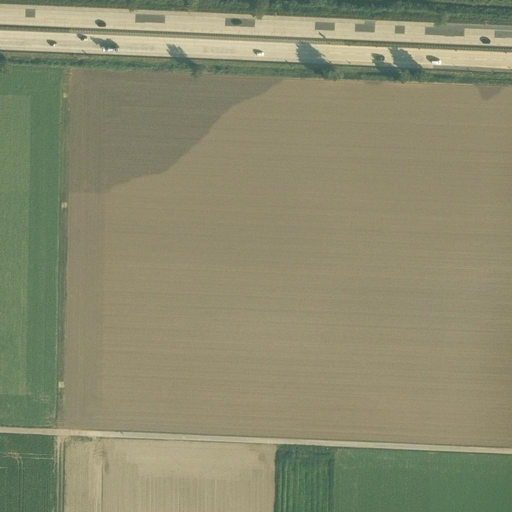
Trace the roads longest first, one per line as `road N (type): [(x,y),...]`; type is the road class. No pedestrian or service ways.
road 1 (motorway): [(511,38),(0,13)]
road 2 (unclassified): [(0,431),(511,453)]
road 3 (motorway): [(0,39),(511,60)]
road 4 (track): [(63,73),(60,511)]
